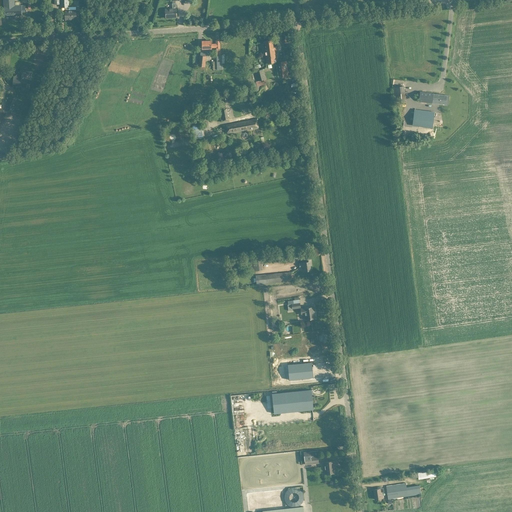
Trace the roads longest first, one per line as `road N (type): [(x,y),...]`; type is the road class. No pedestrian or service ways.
road 1 (unclassified): [(357,511),(297,18)]
road 2 (unclassified): [(0,40),(297,18)]
road 3 (unclassified): [(297,18),(459,0)]
